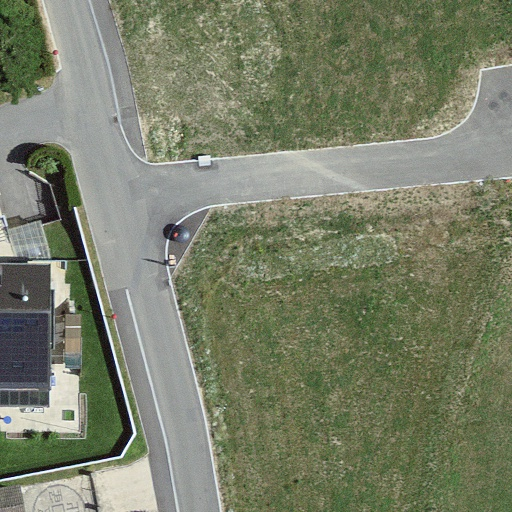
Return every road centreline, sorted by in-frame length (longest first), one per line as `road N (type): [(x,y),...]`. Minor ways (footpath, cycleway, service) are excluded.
road 1 (residential): [(118,173),(456,132),(511,79)]
road 2 (residential): [(118,173),(194,511)]
road 3 (residential): [(74,0),(118,173)]
